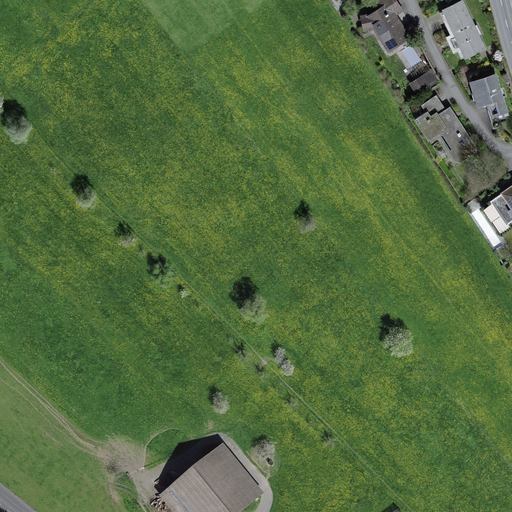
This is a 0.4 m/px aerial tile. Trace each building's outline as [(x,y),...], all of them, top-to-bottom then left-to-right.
[(373,29),(388,52),(412,38),(398,15),(405,11),(397,0),(376,0),(380,5),(371,11),(361,13),(364,31),(373,29)] [(464,55),(465,58),(487,48),(464,0),(459,0),(442,8),(443,10),(440,11),(450,34),(445,35),(454,52),(458,49),(461,57),(464,55)] [(411,66),(421,61),(412,46),(403,52),(411,66)] [(432,68),(409,83),(417,94),(439,81),(432,68)] [(508,112),(496,72),(469,80),(477,106),(486,103),(491,117),(508,112)] [(441,139),(458,162),(478,148),(450,105),(446,108),(437,94),(421,104),(425,110),(414,118),(432,145),(441,139)] [(502,193),(490,201),(506,223),(511,219),(511,183),(501,191),(502,193)] [(485,206),(494,221),(500,217),(492,203),(485,206)] [(241,511),(264,494),(223,445),(159,496),(171,511),(241,511)]
